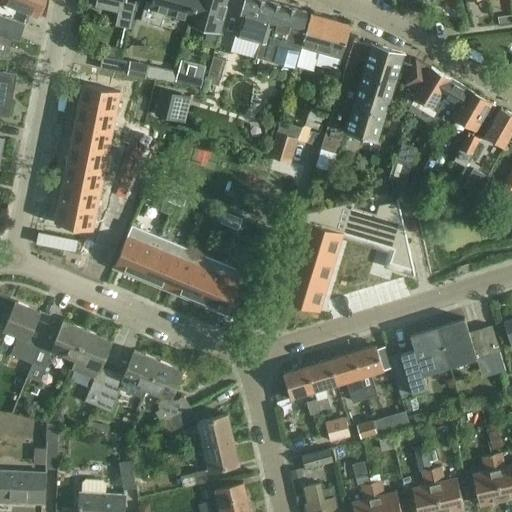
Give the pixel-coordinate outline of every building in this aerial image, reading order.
[(36,17),(43,0),(1,0),(1,2),(36,17)] [(164,12),(189,19),(190,19),(195,0),(153,0),(152,2),(146,0),(140,21),(160,27),(164,12)] [(195,0),(190,19),(189,19),(188,22),(208,28),(204,41),(215,44),(227,0),(195,0)] [(264,0),(244,0),(235,34),(260,41),(255,58),(259,59),(294,70),(295,67),(298,54),(306,28),(311,13),(306,12),(264,0)] [(117,25),(129,28),(133,10),(120,8),(117,25)] [(298,54),(295,67),(313,73),(314,66),(337,73),(341,58),(350,25),(351,24),(311,13),(306,28),(298,54)] [(0,15),(0,34),(11,38),(19,41),(25,24),(0,15)] [(0,115),(9,117),(16,75),(0,71),(0,55),(8,56),(11,38),(0,34),(0,115)] [(377,140),(404,53),(370,43),(370,44),(354,39),(321,148),(338,153),(345,130),(377,140)] [(104,46),(102,55),(120,59),(122,49),(104,46)] [(219,80),(225,59),(212,55),(206,76),(219,80)] [(409,105),(412,96),(430,67),(415,58),(404,84),(405,85),(400,102),(409,105)] [(181,60),(175,81),(199,88),(205,66),(181,60)] [(128,61),(126,74),(144,78),(146,65),(128,61)] [(430,66),(430,67),(412,96),(442,112),(440,116),(444,118),(452,103),(457,106),(456,107),(467,88),(430,66)] [(155,89),(148,117),(176,124),(185,87),(162,82),(160,90),(155,89)] [(452,117),(475,130),(492,102),(467,88),(456,107),(452,117)] [(117,97),(82,89),(77,109),(113,117),(117,97)] [(134,107),(133,115),(144,118),(146,110),(134,107)] [(507,138),(509,139),(511,132),(511,113),(501,107),(484,135),(503,146),(507,138)] [(112,117),(77,109),(73,129),(108,137),(112,117)] [(144,118),(133,115),(131,123),(143,125),(144,118)] [(108,137),(73,129),(68,149),(103,157),(108,137)] [(453,160),(465,166),(480,137),(468,131),(453,160)] [(290,163),(297,138),(276,132),(269,157),(290,163)] [(427,138),(420,150),(429,155),(436,143),(427,138)] [(405,182),(415,147),(403,143),(399,157),(395,156),(388,177),(405,182)] [(103,158),(68,149),(63,169),(98,177),(103,158)] [(163,154),(151,152),(150,159),(162,162),(163,154)] [(162,162),(150,159),(138,157),(137,165),(160,170),(162,162)] [(511,167),(502,183),(511,188),(511,167)] [(464,184),(463,186),(478,194),(482,187),(482,186),(488,177),(473,168),(465,183),(464,184)] [(98,177),(63,169),(59,189),(94,197),(98,177)] [(388,193),(386,185),(375,188),(377,195),(388,193)] [(135,200),(138,192),(127,188),(124,195),(135,200)] [(178,192),(169,188),(165,199),(173,203),(178,192)] [(94,197),(59,189),(54,209),(89,217),(94,197)] [(187,195),(178,192),(173,203),(182,207),(187,195)] [(135,200),(124,195),(121,202),(132,207),(135,200)] [(396,200),(378,204),(375,213),(354,206),(356,201),(301,213),(299,220),(306,222),(282,300),(319,311),(343,234),(393,249),(389,263),(413,271),(413,275),(415,274),(397,198),(396,198),(396,200)] [(89,218),(54,209),(49,229),(84,238),(89,218)] [(233,215),(224,211),(220,222),(229,226),(233,215)] [(242,218),(233,215),(229,226),(238,229),(242,218)] [(160,236),(131,224),(114,265),(125,269),(124,272),(142,280),(160,236)] [(256,228),(251,242),(266,249),(272,234),(256,228)] [(187,248),(160,236),(142,280),(159,287),(161,284),(171,288),(187,248)] [(215,259),(187,248),(171,288),(181,292),(179,295),(197,302),(215,259)] [(110,261),(112,253),(101,249),(98,256),(110,261)] [(244,271),(215,259),(197,302),(215,310),(216,307),(227,312),(227,310),(231,301),(244,271)] [(34,360),(41,341),(48,324),(37,319),(40,311),(15,301),(3,329),(17,335),(10,355),(32,364),(34,360)] [(231,301),(227,310),(235,313),(239,304),(231,301)] [(449,367),(500,352),(492,325),(469,332),(464,317),(436,326),(449,367)] [(75,359),(87,331),(63,321),(59,329),(48,324),(41,341),(34,360),(26,377),(40,383),(54,350),(75,359)] [(414,348),(399,353),(411,392),(426,388),(422,375),(449,367),(436,326),(410,334),(414,348)] [(75,359),(72,367),(95,377),(97,374),(99,369),(100,369),(111,341),(87,331),(75,359)] [(376,344),(352,352),(360,377),(366,397),(375,395),(377,394),(371,373),(383,369),(377,348),(376,344)] [(383,346),(377,348),(383,369),(390,367),(383,346)] [(121,384),(120,388),(142,397),(145,389),(157,359),(134,350),(122,379),(120,383),(121,384)] [(352,352),(329,359),(337,384),(345,381),(351,402),(356,401),(365,398),(366,397),(360,377),(352,352)] [(157,359),(145,389),(160,395),(156,406),(159,410),(175,401),(170,400),(183,370),(157,359)] [(337,384),(329,359),(305,366),(313,391),(337,384)] [(301,395),(313,391),(305,366),(283,373),(291,398),(301,395)] [(97,406),(108,378),(97,374),(95,377),(85,401),(97,406)] [(108,378),(97,406),(110,412),(121,384),(108,378)] [(162,422),(168,418),(190,406),(184,396),(175,401),(159,410),(156,412),(162,422)] [(306,402),(310,414),(319,411),(316,399),(306,402)] [(190,406),(168,418),(174,430),(196,417),(190,406)] [(54,410),(51,420),(61,423),(62,418),(59,412),(54,410)] [(421,413),(407,416),(409,424),(423,421),(421,413)] [(203,445),(233,438),(227,414),(198,421),(203,445)] [(377,433),(385,430),(381,417),(373,419),(377,433)] [(373,419),(356,424),(360,438),(377,433),(373,419)] [(47,423),(46,440),(58,440),(59,423),(47,423)] [(330,441),(351,436),(349,426),(328,430),(330,441)] [(499,429),(489,432),(493,449),(503,446),(499,429)] [(391,432),(377,435),(380,446),(393,443),(391,432)] [(239,463),(233,438),(203,445),(209,470),(239,463)] [(57,469),(58,440),(46,440),(45,468),(57,469)] [(305,468),(332,461),(329,448),(302,455),(305,468)] [(435,450),(428,451),(430,461),(437,459),(435,450)] [(501,452),(491,454),(502,500),(511,497),(511,464),(504,466),(501,452)] [(502,500),(491,454),(482,456),(485,471),(472,474),(479,506),(502,500)] [(123,490),(134,488),(130,461),(118,463),(123,490)] [(440,466),(430,468),(440,511),(451,511),(464,509),(456,477),(443,480),(440,466)] [(301,468),(291,471),(292,479),(303,477),(301,468)] [(440,511),(430,468),(421,470),(425,485),(411,488),(417,511),(440,511)] [(0,501),(44,503),(45,472),(0,470),(0,501)] [(181,487),(204,482),(202,471),(179,476),(181,487)] [(123,511),(125,494),(107,493),(107,484),(103,479),(84,478),(80,482),(80,491),(78,511),(123,511)] [(381,480),(370,482),(377,511),(400,511),(396,492),(384,495),(381,480)] [(221,511),(249,504),(243,481),(215,488),(221,511)] [(377,511),(370,482),(361,484),(365,499),(352,502),(354,511),(377,511)] [(307,503),(304,503),(306,511),(337,511),(332,487),(321,489),(320,483),(303,487),(307,503)] [(139,500),(141,511),(155,511),(153,498),(139,500)] [(211,511),(209,502),(198,504),(199,511),(211,511)]
